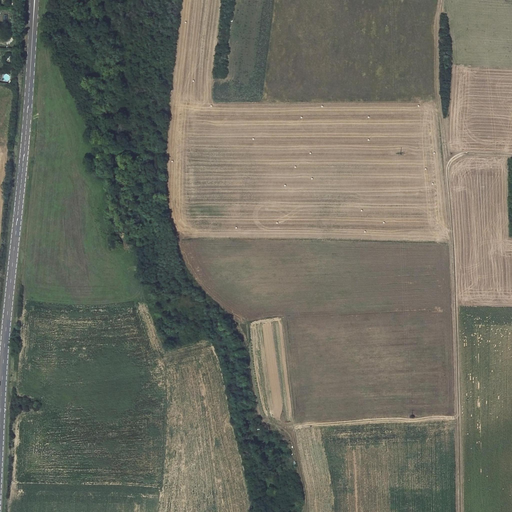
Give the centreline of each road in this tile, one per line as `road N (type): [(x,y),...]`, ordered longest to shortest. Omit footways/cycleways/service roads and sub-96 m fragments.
road 1 (primary): [(35,0),(0,443)]
road 2 (track): [(461,511),(448,163)]
road 3 (track): [(306,511),(297,425),(458,417)]
road 4 (track): [(448,163),(436,62),(440,0)]
